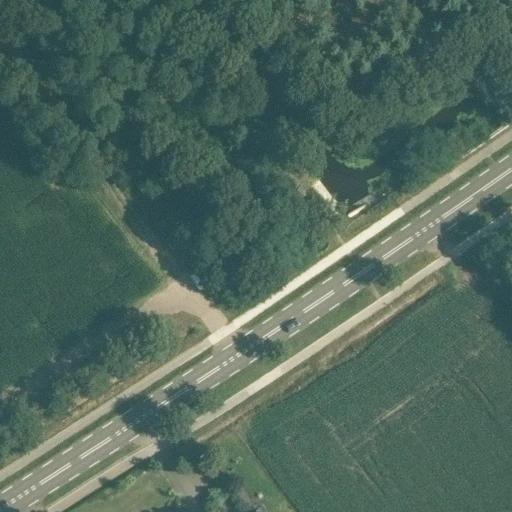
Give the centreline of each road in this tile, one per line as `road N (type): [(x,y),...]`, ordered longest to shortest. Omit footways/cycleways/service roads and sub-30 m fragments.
road 1 (primary): [(0,509),(511,170)]
road 2 (track): [(0,33),(244,352)]
